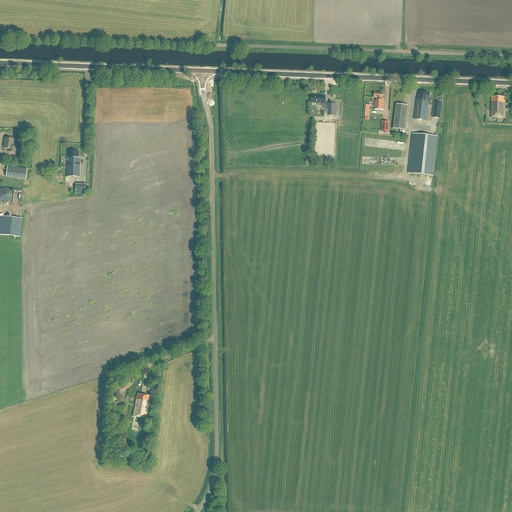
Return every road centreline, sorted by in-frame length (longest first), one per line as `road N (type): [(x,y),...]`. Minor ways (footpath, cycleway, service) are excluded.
road 1 (unclassified): [(197,511),(216,447),(211,139),(202,71)]
road 2 (tertiary): [(511,83),(202,71)]
road 3 (unclassified): [(511,57),(208,45)]
road 4 (track): [(208,45),(0,38)]
road 5 (tertiary): [(202,71),(0,63)]
